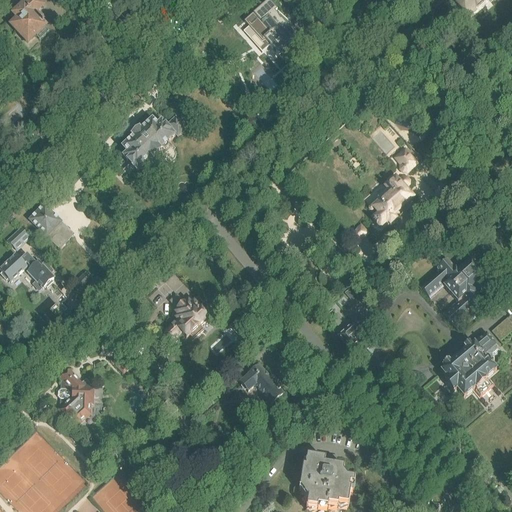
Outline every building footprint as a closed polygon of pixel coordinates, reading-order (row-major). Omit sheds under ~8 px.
[(43,7),(36,0),(35,0),(21,0),(24,3),(13,14),(19,20),(12,27),(28,44),(36,37),(40,41),(48,33),(44,29),(45,27),(40,22),(42,21),(35,14),(43,7)] [(511,0),(452,0),(452,1),(470,19),(476,12),(475,11),(486,0),(511,0)] [(253,15),(244,23),(262,44),(266,42),(279,56),(287,49),(289,49),(302,38),(292,26),(286,27),(280,21),(277,12),(269,3),(255,14),(253,15)] [(191,44),(185,49),(199,64),(204,58),(191,44)] [(162,154),(171,145),(178,140),(186,132),(176,120),(166,129),(157,119),(142,133),(137,129),(129,135),(133,140),(118,154),(123,160),(137,175),(151,162),(156,164),(158,164),(160,163),(161,162),(162,160),(163,158),(163,156),(162,155),(162,154)] [(406,174),(416,165),(405,152),(401,156),(407,163),(403,167),(405,169),(402,172),(403,174),(406,174)] [(409,183),(406,180),(402,179),(398,183),(395,180),(386,189),(388,192),(387,194),(386,193),(379,199),(380,200),(378,202),(380,204),(374,210),(378,215),(373,219),(374,220),(373,221),(375,224),(374,225),(376,228),(378,226),(380,229),(388,223),(390,225),(396,221),(395,220),(398,218),(395,215),(413,200),(404,190),(408,186),(409,183)] [(74,237),(61,225),(62,225),(44,207),(30,222),(47,239),(48,239),(60,251),(74,237)] [(21,230),(7,243),(17,253),(30,240),(21,230)] [(9,263),(0,270),(0,274),(2,276),(0,277),(6,283),(7,282),(11,286),(19,278),(19,277),(22,274),(22,275),(27,270),(24,267),(26,266),(31,271),(26,275),(38,287),(40,290),(42,292),(46,289),(47,291),(53,285),(52,283),(55,280),(51,276),(53,274),(45,264),(42,267),(39,264),(36,266),(27,256),(20,262),(15,257),(12,260),(12,259),(8,262),(9,263)] [(451,296),(480,271),(472,261),(458,274),(447,262),(437,271),(441,274),(422,291),(430,301),(445,288),(451,296)] [(488,280),(482,273),(480,271),(451,296),(457,303),(443,315),(452,326),(471,309),(474,313),(484,304),(474,292),(488,280)] [(86,274),(76,284),(82,291),(84,290),(85,291),(84,292),(92,300),(104,289),(97,281),(88,288),(87,287),(93,281),(86,274)] [(346,294),(350,300),(356,295),(351,290),(346,294)] [(185,306),(184,305),(177,296),(170,303),(177,311),(178,312),(175,315),(178,318),(175,321),(177,323),(164,335),(172,344),(182,335),(187,341),(190,338),(193,342),(204,332),(200,328),(213,317),(212,315),(212,308),(206,308),(198,300),(191,306),(188,303),(185,306)] [(241,317),(234,323),(240,330),(247,324),(241,317)] [(500,343),(511,332),(511,325),(507,320),(492,333),(500,343)] [(352,326),(338,338),(350,351),(357,345),(354,342),(357,339),(360,336),(364,333),(355,323),(352,326)] [(49,333),(39,342),(44,348),(56,336),(55,335),(53,336),(49,333)] [(444,371),(441,374),(448,382),(445,385),(446,387),(452,393),(454,395),(457,392),(464,400),(473,393),(475,391),(476,392),(477,392),(480,396),(490,388),(487,384),(485,382),(488,380),(497,373),(490,365),(502,354),(496,347),(496,346),(487,335),(471,348),(469,346),(463,351),(466,353),(450,366),(448,364),(442,369),(444,371)] [(124,376),(134,366),(122,354),(113,364),(124,376)] [(146,358),(139,365),(155,382),(163,375),(146,358)] [(283,397),(259,368),(247,378),(248,379),(241,385),(248,393),(256,387),(272,406),(283,397)] [(57,394),(57,398),(60,401),(60,408),(62,410),(60,412),(68,420),(75,428),(88,416),(88,405),(93,406),(93,389),(90,388),(90,386),(87,383),(82,387),(70,373),(61,381),(63,382),(61,384),(60,391),(57,394)] [(160,412),(168,421),(178,411),(169,402),(160,412)] [(339,508),(349,509),(351,491),(350,491),(351,487),(354,488),(355,482),(347,480),(344,475),(345,470),(335,469),(336,465),(325,463),(325,462),(307,459),(306,470),(303,469),(300,492),(301,492),(308,501),(306,511),(307,511),(308,510),(318,511),(318,509),(328,511),(328,509),(338,510),(339,508)]
